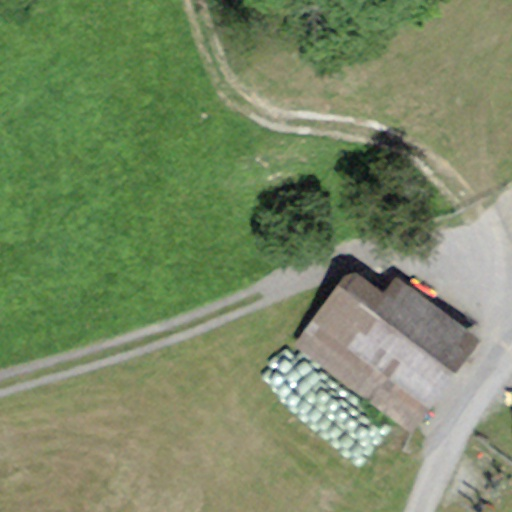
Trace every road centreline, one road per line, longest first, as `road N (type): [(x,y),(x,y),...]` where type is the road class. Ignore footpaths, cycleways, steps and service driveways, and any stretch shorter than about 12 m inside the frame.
road 1 (track): [(481,232),(379,252),(113,353),(0,385)]
road 2 (track): [(481,232),(438,170),(409,148),(254,111),(217,65),(195,0)]
road 3 (residential): [(419,511),(463,406),(511,339)]
